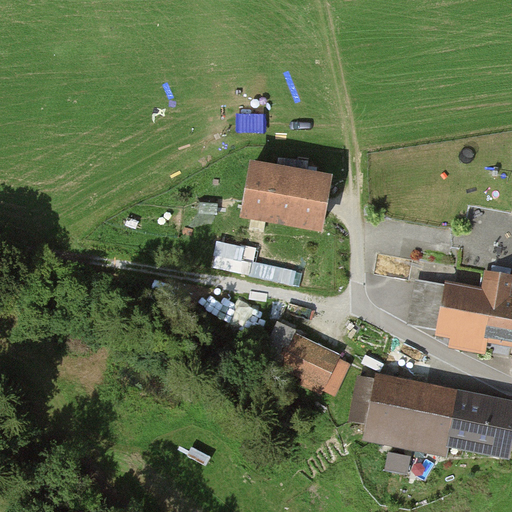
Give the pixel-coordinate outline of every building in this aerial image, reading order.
[(251,165),(241,220),(317,234),(327,179),(251,165)] [(426,284),(418,330),(511,346),(511,280),(486,276),(483,294),(426,284)] [(351,366),(279,328),(259,364),(331,403),(351,366)] [(511,410),(364,381),(354,428),(511,459),(511,410)] [(392,476),(413,478),(414,462),(393,461),(392,476)]
